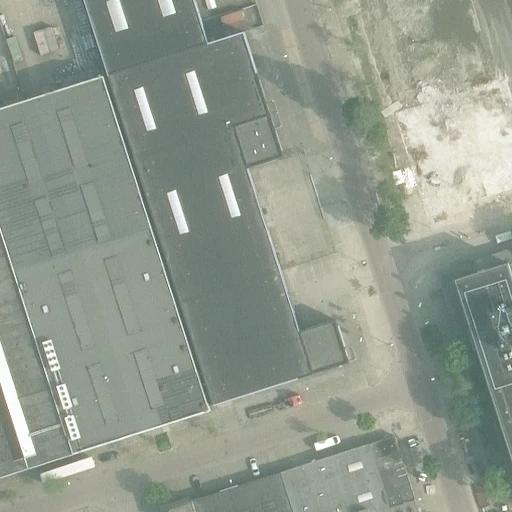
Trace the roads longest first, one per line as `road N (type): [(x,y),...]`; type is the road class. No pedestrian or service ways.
road 1 (unclassified): [(422,386),(297,0)]
road 2 (unclassified): [(122,480),(422,386)]
road 3 (unclassified): [(463,511),(422,386)]
